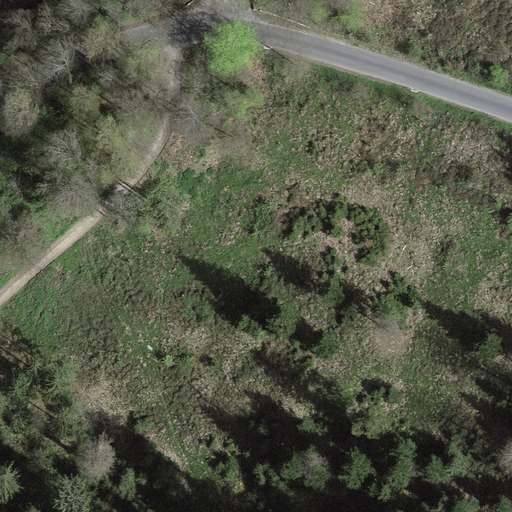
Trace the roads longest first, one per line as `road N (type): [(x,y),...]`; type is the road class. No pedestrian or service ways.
road 1 (unclassified): [(0,98),(106,49),(206,24),(347,58),(511,114)]
road 2 (track): [(0,298),(151,159),(206,24),(225,0)]
